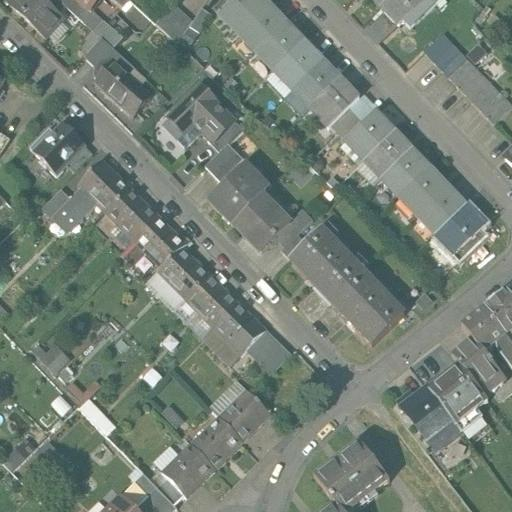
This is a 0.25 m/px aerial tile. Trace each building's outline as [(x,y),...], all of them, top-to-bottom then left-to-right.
[(38,0),(13,0),(9,5),(45,39),(61,21),(58,18),(38,0)] [(66,9),(55,0),(38,0),(58,18),(66,9)] [(89,17),(71,0),(55,0),(66,9),(92,33),(102,23),(92,14),(89,17)] [(129,2),(126,0),(71,0),(89,17),(92,14),(99,6),(104,0),(108,0),(120,11),(129,2)] [(225,0),(214,10),(211,17),(209,20),(231,42),(235,38),(268,7),(261,0),(225,0)] [(367,0),(379,12),(391,0),(367,0)] [(391,0),(379,12),(397,32),(403,26),(410,31),(437,7),(441,11),(447,6),(441,0),(391,0)] [(173,7),(155,26),(177,47),(189,29),(192,25),(173,7)] [(268,7),(235,38),(253,57),(286,25),(268,7)] [(192,25),(189,29),(198,35),(209,20),(211,17),(201,11),(192,25)] [(123,41),(102,23),(92,33),(83,42),(86,44),(79,53),(85,58),(101,41),(112,52),(123,41)] [(286,25),(253,57),(272,76),(304,44),(286,25)] [(451,48),(441,38),(424,55),(434,65),(451,48)] [(112,52),(101,41),(85,58),(84,60),(101,75),(112,63),(116,66),(121,60),(112,52)] [(304,44),(272,76),(266,82),(285,101),(323,63),(304,44)] [(451,48),(434,65),(442,73),(459,56),(451,48)] [(459,56),(442,73),(449,81),(467,64),(459,56)] [(121,60),(116,66),(112,63),(101,75),(92,85),(132,119),(151,98),(129,78),(134,72),(121,60)] [(323,63),(285,101),(302,118),(307,113),(340,81),(323,63)] [(467,64),(449,81),(457,89),(474,72),(467,64)] [(474,72),(457,89),(464,96),(481,79),(474,72)] [(481,79),(464,96),(471,104),(489,87),(481,79)] [(340,81),(307,113),(327,132),(331,128),(360,101),(340,81)] [(489,87),(471,104),(479,112),(496,95),(489,87)] [(231,122),(199,90),(169,121),(169,122),(162,128),(183,150),(200,132),(209,141),(218,132),(220,134),(230,124),(231,122)] [(496,95),(479,112),(486,119),(504,103),(496,95)] [(360,101),(331,128),(339,135),(371,104),(363,98),(360,101)] [(504,103),(486,119),(494,127),(511,111),(504,103)] [(371,104),(339,135),(345,143),(376,114),(378,112),(371,104)] [(376,114),(345,143),(343,145),(344,147),(341,150),(358,168),(360,166),(361,167),(396,134),(376,114)] [(230,124),(220,134),(218,132),(209,141),(206,144),(219,157),(229,148),(242,135),(230,124)] [(62,126),(33,155),(56,177),(69,165),(84,149),(85,148),(62,126)] [(396,134),(361,167),(357,171),(374,188),(379,184),(413,152),(396,134)] [(0,136),(0,156),(9,143),(0,136)] [(219,157),(205,170),(220,184),(242,162),(229,148),(219,157)] [(84,149),(69,165),(76,172),(92,157),(84,149)] [(413,152),(379,184),(398,202),(431,171),(413,152)] [(101,163),(78,187),(81,190),(70,202),(71,203),(53,221),(68,236),(96,207),(106,217),(129,193),(116,180),(117,179),(101,163)] [(431,171),(398,202),(415,222),(449,189),(431,171)] [(242,172),(210,204),(221,215),(222,214),(233,226),(261,199),(265,195),(242,172)] [(449,189),(415,222),(434,241),(467,208),(449,189)] [(60,192),(42,211),(53,221),(71,203),(70,202),(60,192)] [(147,209),(130,192),(129,193),(106,217),(94,229),(106,240),(110,235),(126,251),(133,245),(156,221),(146,210),(147,209)] [(286,227),(261,202),(262,200),(261,199),(233,226),(232,227),(261,256),(274,243),(290,228),(289,227),(287,226),(286,227)] [(467,208),(434,241),(429,245),(454,269),(484,240),(478,235),(486,227),(467,208)] [(290,228),(274,243),(283,252),(296,240),(313,224),(302,214),(289,227),(290,228)] [(175,237),(157,219),(156,221),(133,245),(160,272),(181,250),(184,248),(174,238),(175,237)] [(363,275),(321,232),(304,248),(288,263),(288,264),(312,289),(311,290),(328,308),(363,275)] [(283,252),(280,255),(288,263),(304,248),(296,240),(283,252)] [(199,268),(181,250),(160,272),(145,286),(173,314),(208,279),(198,269),(199,268)] [(403,316),(363,275),(328,308),(345,325),(346,324),(370,348),(403,316)] [(208,279),(173,314),(202,342),(236,307),(226,297),(227,296),(209,278),(208,279)] [(511,301),(506,294),(484,311),(511,346),(511,301)] [(255,323),(237,305),(236,307),(202,342),(229,370),(264,335),(254,324),(255,323)] [(511,346),(484,311),(461,327),(475,345),(484,356),(486,355),(496,347),(498,353),(511,371),(511,346)] [(267,338),(253,353),(260,360),(275,345),(267,338)] [(275,345),(260,360),(274,374),(289,359),(275,345)] [(484,356),(475,345),(456,360),(453,355),(451,357),(459,368),(485,400),(493,393),(506,383),(486,355),(484,356)] [(39,347),(32,354),(55,377),(70,362),(53,346),(45,354),(39,347)] [(485,400),(459,368),(427,391),(455,427),(487,403),(485,400)] [(58,378),(64,384),(72,377),(66,370),(58,378)] [(511,379),(506,383),(493,393),(502,402),(511,394),(511,379)] [(72,384),(67,390),(83,406),(89,401),(93,396),(100,389),(95,383),(83,395),(72,384)] [(427,391),(401,410),(435,454),(461,435),(455,427),(427,391)] [(246,393),(235,404),(236,406),(219,422),(240,443),(250,433),(251,434),(269,417),(246,393)] [(78,411),(106,440),(116,430),(89,401),(83,406),(78,411)] [(218,420),(207,431),(209,432),(192,449),(212,470),(223,460),(224,461),(241,444),(240,443),(219,422),(218,420)] [(359,443),(314,477),(334,504),(323,511),(351,511),(358,507),(356,505),(373,492),(375,494),(389,483),(359,443)] [(48,445),(34,458),(54,479),(68,466),(48,445)] [(192,449),(190,448),(179,458),(181,460),(163,477),(167,481),(184,498),(195,487),(196,488),(213,471),(212,470),(192,449)] [(475,454),(456,468),(465,480),(484,465),(475,454)] [(157,491),(142,475),(133,485),(147,498),(133,511),(174,511),(176,511),(173,508),(157,491)] [(184,498),(167,481),(157,491),(173,508),(184,498)] [(132,511),(118,498),(104,511),(132,511)]
